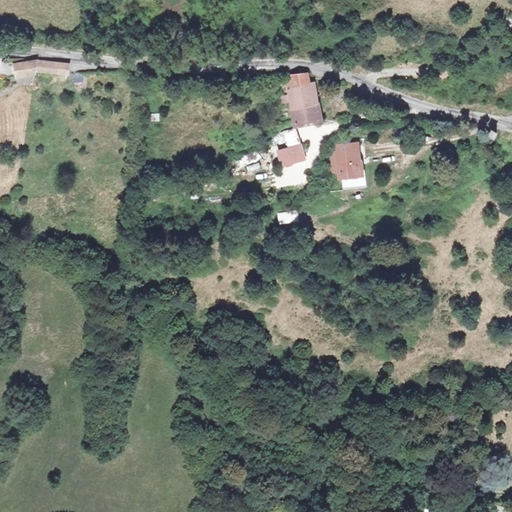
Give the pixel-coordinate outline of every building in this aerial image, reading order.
[(22,70),(4,70),(3,83),(6,84),(29,84),(29,82),(60,82),(61,72),(58,71),(45,71),(22,69),(22,70)] [(73,73),(72,82),(85,82),(85,73),(73,73)] [(309,78),(289,82),(291,98),(285,99),(287,111),(293,109),(296,126),(320,122),(314,87),(310,87),(309,78)] [(150,120),(160,121),(160,113),(151,112),(150,120)] [(296,131),(275,136),(280,161),(294,158),(293,155),(301,153),(296,131)] [(502,138),(494,136),(492,144),(499,146),(500,142),(502,138)] [(350,147),(333,149),(338,204),(362,199),(356,163),(353,163),(350,147)] [(303,163),(301,153),(293,155),(294,158),(280,161),(282,169),(303,163)] [(239,159),(241,165),(253,161),(251,155),(239,159)] [(185,198),(174,195),(172,206),(182,208),(185,198)] [(298,209),(277,213),(279,224),(300,221),(298,209)]
